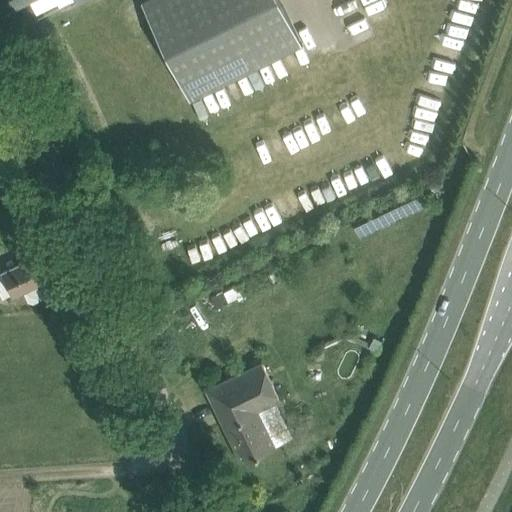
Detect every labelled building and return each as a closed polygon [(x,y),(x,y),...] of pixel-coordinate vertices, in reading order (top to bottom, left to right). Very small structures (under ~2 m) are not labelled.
[(142,0),(186,89),(192,101),(303,45),(280,0),(142,0)] [(28,299),(33,301),(48,294),(50,289),(44,278),(56,272),(46,251),(0,273),(0,289),(4,297),(23,288),(28,299)] [(229,301),(228,300),(224,291),(223,289),(210,295),(216,307),(229,301)] [(262,360),(207,387),(206,388),(242,461),(275,445),(258,408),(280,398),(262,360)] [(312,385),(312,405),(346,405),(346,385),(312,385)]
